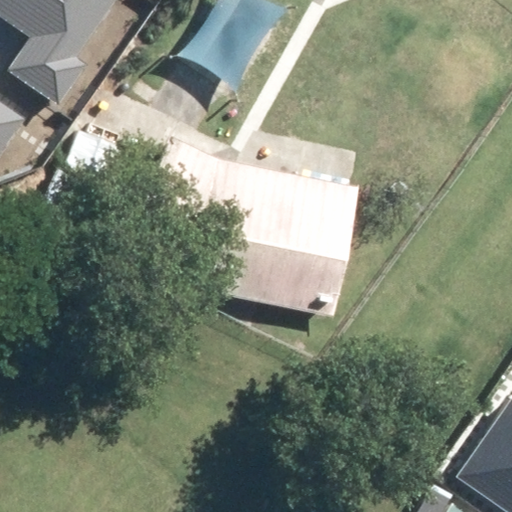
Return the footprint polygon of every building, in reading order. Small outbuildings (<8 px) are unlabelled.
[(0,0),(0,14),(29,34),(0,77),(59,115),(95,60),(83,52),(117,0),(0,0)] [(230,85),(276,6),(265,0),(204,0),(174,52),(230,85)] [(0,142),(17,118),(0,106),(0,142)] [(153,142),(126,268),(331,312),(358,185),(153,142)] [(511,382),(456,463),(511,500),(511,382)]
